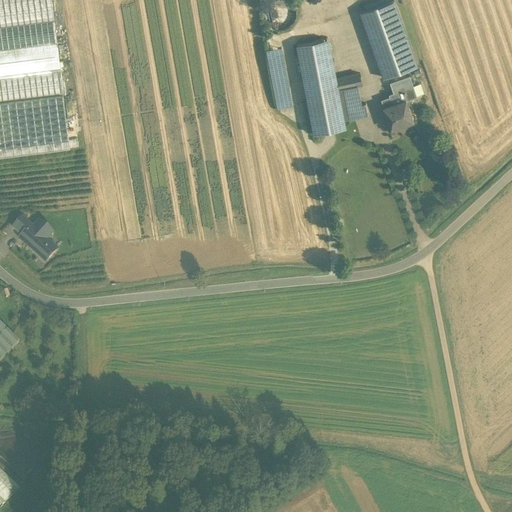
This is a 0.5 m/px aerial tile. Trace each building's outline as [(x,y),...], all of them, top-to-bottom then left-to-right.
[(0,0),(0,156),(69,148),(51,0),(0,0)] [(400,0),(388,0),(365,8),(389,78),(424,65),(400,0)] [(355,29),(298,42),(315,132),(352,126),(350,117),(373,113),(366,69),(342,73),(337,48),(358,44),(355,29)] [(417,84),(384,95),(394,128),(427,117),(417,84)] [(39,223),(32,230),(30,228),(21,237),(31,246),(28,250),(45,264),(56,251),(45,242),(52,235),(39,223)] [(0,362),(17,345),(0,327),(0,362)] [(3,511),(26,487),(0,463),(0,511),(3,511)]
